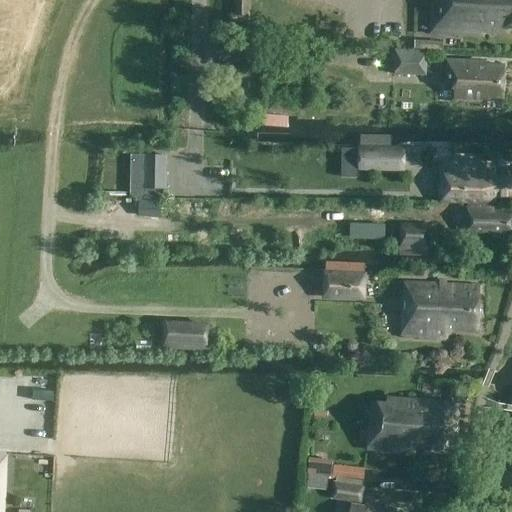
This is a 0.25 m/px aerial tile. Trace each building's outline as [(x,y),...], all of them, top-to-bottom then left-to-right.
[(235,0),(235,14),(249,14),(249,0),(235,0)] [(508,26),(511,26),(511,0),(432,0),(431,33),(483,35),(484,31),(508,32),(508,26)] [(426,76),(427,51),(393,49),(392,74),(426,76)] [(489,96),(503,97),(504,65),(479,64),(480,61),(446,60),(445,82),(454,83),(454,97),(489,99),(489,96)] [(359,147),(358,168),(363,168),(397,169),(403,169),(403,148),(398,148),(390,148),(363,147),(359,147)] [(145,155),(144,187),(164,188),(165,156),(145,155)] [(484,163),(451,162),(451,159),(440,159),(438,201),(450,201),(495,202),(495,196),(511,196),(511,175),(494,174),(494,168),(484,168),(484,163)] [(137,199),(137,216),(159,217),(160,200),(137,199)] [(466,231),(511,232),(511,231),(511,211),(493,211),(493,204),(467,204),(466,231)] [(427,255),(427,247),(428,224),(399,223),(398,256),(407,256),(412,254),(427,255)] [(366,271),(322,270),(321,299),(365,300),(366,271)] [(454,329),(478,330),(479,286),(404,282),(402,336),(446,338),(446,335),(454,329)] [(162,320),(161,349),(210,351),(211,322),(162,320)] [(416,446),(455,449),(459,402),(387,396),(386,402),(373,401),(367,448),(415,452),(416,446)] [(358,503),(363,480),(336,476),(336,481),(333,481),(331,499),(358,503)] [(309,482),(309,493),(327,493),(327,482),(309,482)]
